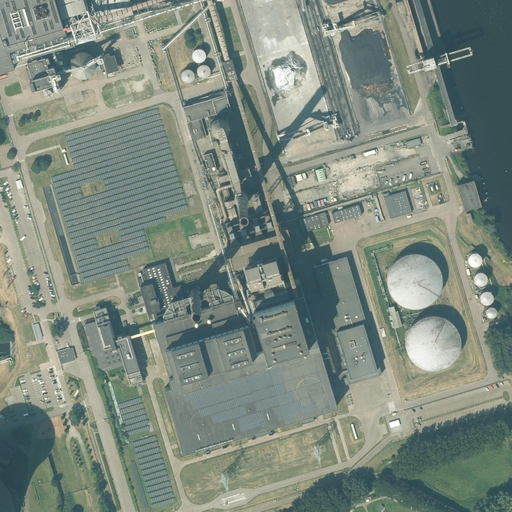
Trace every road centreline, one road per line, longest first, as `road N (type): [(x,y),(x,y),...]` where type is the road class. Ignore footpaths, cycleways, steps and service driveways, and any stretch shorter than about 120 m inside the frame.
road 1 (unknown): [(117,291),(82,165),(62,128)]
road 2 (track): [(511,428),(386,463),(380,474)]
road 3 (unknown): [(431,131),(394,0)]
